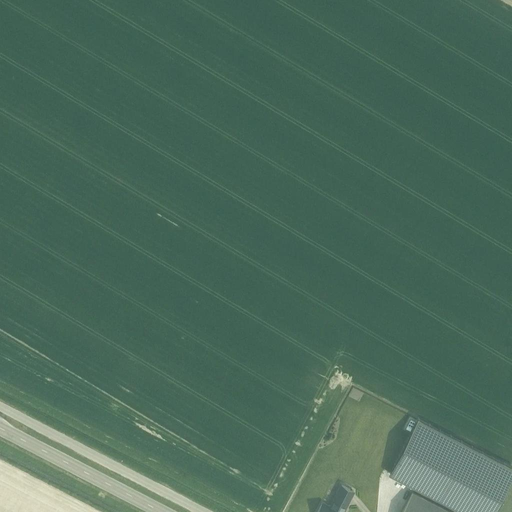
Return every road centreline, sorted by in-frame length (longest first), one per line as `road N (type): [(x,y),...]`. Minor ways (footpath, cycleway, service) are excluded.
road 1 (unclassified): [(198,510),(0,406)]
road 2 (tertiary): [(160,511),(0,429)]
